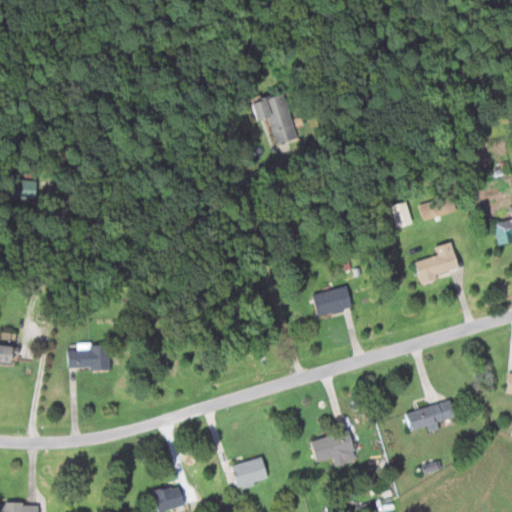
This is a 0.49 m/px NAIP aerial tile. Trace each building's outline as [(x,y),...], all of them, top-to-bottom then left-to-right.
[(269,117),(274,142),(296,137),(287,92),(251,99),(255,120),(269,117)] [(35,197),(35,179),(11,179),(11,197),(35,197)] [(390,205),(396,226),(412,223),(406,201),(390,205)] [(423,218),(445,213),(443,201),(421,206),(423,218)] [(511,215),(492,219),(496,242),(511,239),(511,215)] [(435,256),(415,261),(420,281),(459,271),(451,241),(432,246),(435,256)] [(311,294),(317,317),(352,307),(346,284),(311,294)] [(110,369),(110,344),(67,343),(67,368),(110,369)] [(0,361),(17,361),(17,344),(0,344),(0,361)] [(438,425),(437,420),(455,415),(452,399),(405,410),(409,431),(438,425)] [(309,438),(315,460),(333,456),(335,464),(357,459),(350,428),(309,438)] [(230,463),(236,487),(268,480),(262,456),(230,463)] [(421,465),(423,473),(442,468),(440,460),(421,465)] [(158,511),(185,505),(179,483),(152,489),(158,511)] [(0,511),(38,511),(38,501),(0,501),(0,511)]
